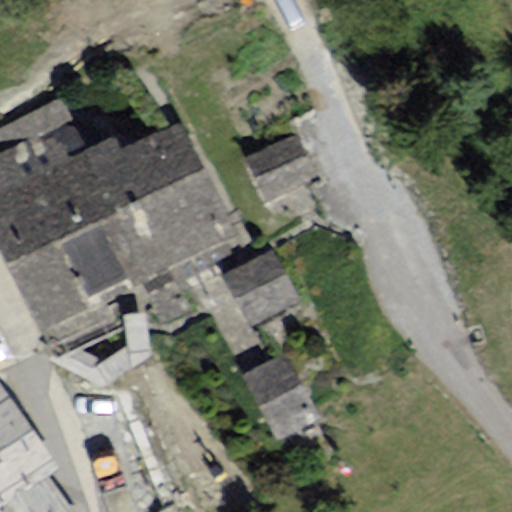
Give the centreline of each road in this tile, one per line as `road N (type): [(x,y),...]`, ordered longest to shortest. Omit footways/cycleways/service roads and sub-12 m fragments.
road 1 (residential): [(511,439),(439,347),(373,231)]
road 2 (unknown): [(88,511),(0,309)]
